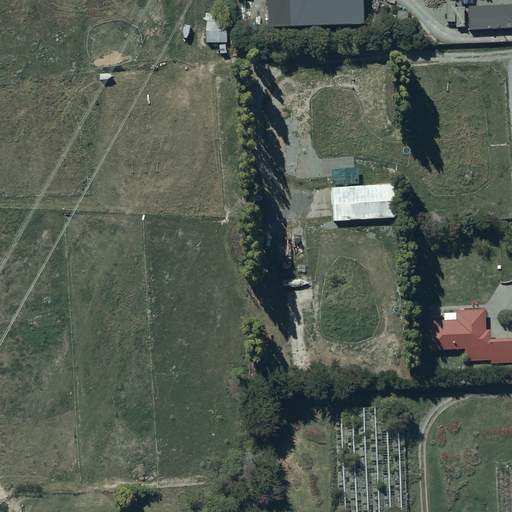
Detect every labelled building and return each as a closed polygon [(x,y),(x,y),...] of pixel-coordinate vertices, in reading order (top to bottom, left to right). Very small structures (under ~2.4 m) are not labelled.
[(362,0),(267,0),(269,27),(363,23),(362,0)] [(455,0),(438,0),(438,20),(456,20),(456,25),(465,25),(464,5),(455,5),(455,0)] [(511,25),(511,1),(469,3),(470,28),(511,25)] [(209,12),(206,11),(205,18),(220,22),(222,14),(216,12),(218,4),(211,2),(209,12)] [(409,10),(397,9),(397,19),(408,20),(409,10)] [(226,39),(226,24),(209,25),(209,31),(206,31),(206,39),(226,39)] [(397,181),(331,185),(333,219),(399,215),(397,181)] [(445,318),(427,319),(429,348),(465,346),(466,360),(490,359),(490,362),(511,360),(511,336),(491,338),(490,328),(485,328),(484,307),(456,309),(456,311),(444,311),(445,318)] [(403,405),(335,407),(338,511),(363,511),(407,511),(407,499),(412,499),(412,488),(406,488),(406,472),(411,472),(410,466),(405,466),(403,405)] [(446,466),(462,478),(467,470),(450,459),(446,466)] [(511,511),(511,462),(497,463),(498,511),(511,511)] [(462,478),(446,466),(441,474),(457,485),(462,478)]
